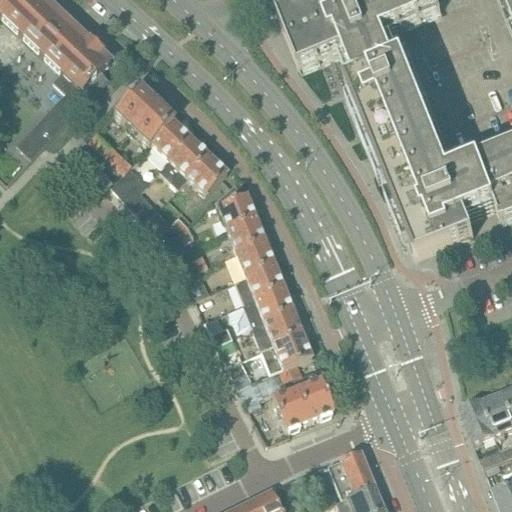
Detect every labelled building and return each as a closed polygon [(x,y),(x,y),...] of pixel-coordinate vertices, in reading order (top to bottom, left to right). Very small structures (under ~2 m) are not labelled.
[(38,0),(0,0),(0,20),(61,78),(52,86),(63,97),(14,149),(30,164),(107,84),(100,77),(109,67),(38,0)] [(342,55),(382,39),(440,16),(434,0),(311,0),(275,15),(298,72),(342,55)] [(511,0),(501,0),(511,26),(511,0)] [(345,87),(391,203),(449,180),(403,64),(394,68),(382,39),(342,55),(353,84),(345,87)] [(153,105),(152,106),(138,93),(113,120),(130,137),(157,108),(153,105)] [(160,114),(161,112),(157,108),(130,137),(148,153),(151,150),(172,127),(173,126),(160,114)] [(190,144),(172,127),(151,150),(169,167),(190,144)] [(88,146),(106,163),(113,155),(96,138),(88,146)] [(176,194),(186,184),(208,161),(190,144),(169,167),(159,178),(176,194)] [(95,169),(94,169),(79,154),(63,171),(79,186),(95,169)] [(473,240),(467,226),(496,214),(501,227),(511,222),(511,154),(449,180),(391,203),(415,263),(473,240)] [(123,179),(131,171),(113,155),(106,163),(123,179)] [(208,161),(186,184),(205,202),(226,179),(208,161)] [(126,210),(147,191),(139,181),(147,174),(138,164),(131,171),(123,179),(110,192),(126,210)] [(102,196),(108,190),(112,186),(97,172),(88,182),(102,196)] [(233,190),(214,207),(216,213),(226,236),(255,225),(246,201),(241,203),(233,190)] [(134,219),(143,228),(156,216),(148,207),(134,219)] [(170,229),(178,239),(185,232),(177,222),(170,229)] [(226,236),(235,260),(264,248),(255,225),(226,236)] [(191,245),(185,232),(178,239),(183,249),(191,245)] [(274,271),(264,248),(235,260),(245,283),(274,271)] [(197,277),(205,272),(200,261),(191,265),(197,277)] [(243,310),(254,305),(283,294),(274,271),(245,283),(233,287),(243,310)] [(192,306),(208,298),(202,286),(186,295),(192,306)] [(243,310),(226,317),(236,341),(253,333),(263,329),(263,328),(292,317),(283,294),(254,305),(243,310)] [(263,329),(253,333),(262,356),(301,340),(292,317),(263,328),(263,329)] [(214,322),(202,326),(210,342),(221,336),(214,322)] [(221,336),(210,342),(215,351),(229,344),(224,334),(221,336)] [(287,373),(296,370),(311,363),(301,340),(262,356),(260,357),(269,379),(270,380),(287,373)] [(215,351),(225,372),(239,365),(231,343),(229,344),(215,351)] [(225,372),(231,383),(245,376),(239,365),(225,372)] [(296,370),(287,373),(309,427),(333,417),(316,376),(301,382),(296,370)] [(269,379),(236,394),(248,417),(260,410),(258,405),(284,395),(286,399),(272,404),(284,436),(309,427),(287,373),(270,380),(269,379)] [(511,394),(502,398),(511,423),(511,394)] [(511,423),(502,398),(481,407),(494,440),(496,444),(504,441),(503,437),(511,433),(511,423)] [(485,448),(484,445),(494,440),(481,407),(460,415),(475,452),(485,448)] [(511,450),(500,455),(504,465),(511,461),(511,450)] [(483,473),(504,465),(500,455),(479,463),(483,473)] [(340,505),(345,503),(373,492),(360,459),(327,472),(340,505)] [(285,511),(302,511),(290,485),(276,492),(285,511)] [(493,497),(493,498),(498,511),(511,511),(511,489),(504,493),(493,497)] [(345,503),(348,511),(381,511),(373,492),(345,503)] [(278,511),(270,495),(254,503),(258,511),(278,511)] [(258,511),(254,503),(238,511),(258,511)]
